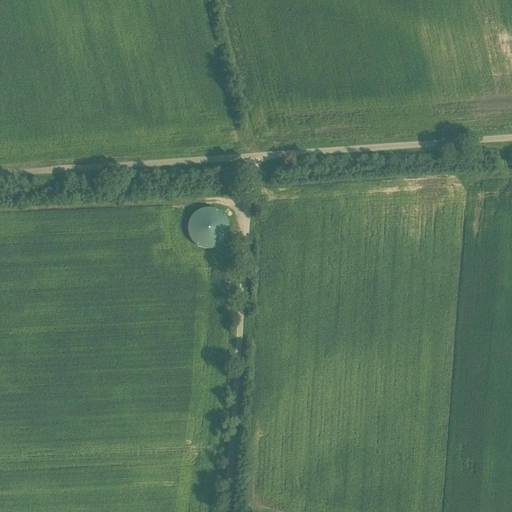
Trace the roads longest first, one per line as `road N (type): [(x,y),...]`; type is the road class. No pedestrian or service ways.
road 1 (unclassified): [(252,158),(228,511)]
road 2 (unclassified): [(511,135),(252,158)]
road 3 (unclassified): [(252,158),(0,178)]
